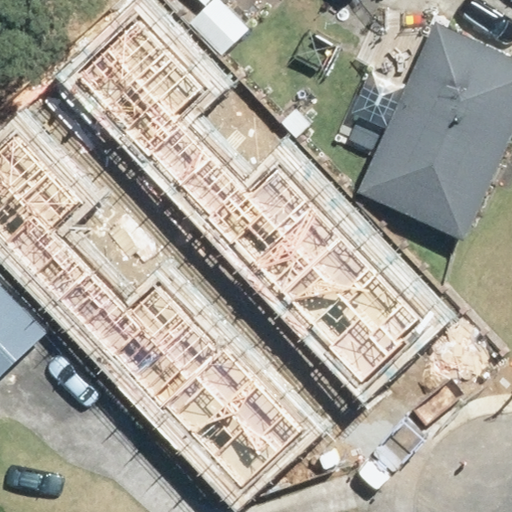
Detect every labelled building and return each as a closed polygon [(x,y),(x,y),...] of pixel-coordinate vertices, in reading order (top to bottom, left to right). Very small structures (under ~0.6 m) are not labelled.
[(209,0),(214,5),(199,18),(229,53),(260,26),(237,0),(209,0)] [(139,20),(73,84),(362,379),(424,319),(278,170),(251,195),(186,128),(216,99),(139,20)] [(367,188),(473,238),(511,156),(511,57),(444,26),(367,188)] [(14,128),(0,142),(0,242),(237,486),(300,426),(160,282),(132,309),(60,235),(90,206),(14,128)] [(0,274),(0,380),(53,330),(0,274)]
